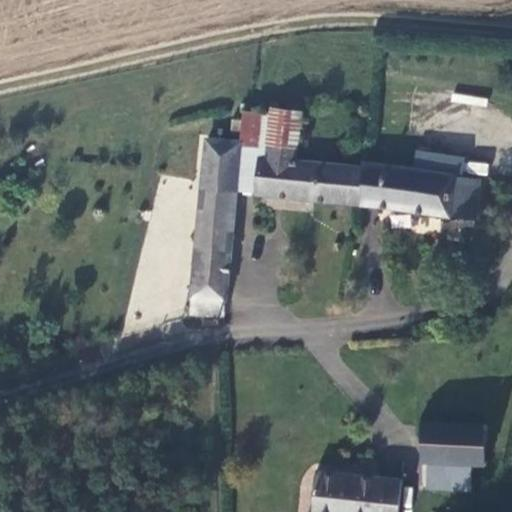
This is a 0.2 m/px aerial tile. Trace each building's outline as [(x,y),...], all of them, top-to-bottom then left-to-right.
[(485,106),(486,98),(453,94),(452,102),(485,106)] [(244,105),(240,143),(239,156),(261,159),(268,159),(275,109),(244,105)] [(304,112),(275,109),(268,159),(261,159),(255,196),(355,204),(360,168),(298,162),(304,112)] [(208,140),(191,317),(221,320),(222,317),(234,194),(239,156),(240,143),(208,140)] [(261,159),(239,156),(234,194),(255,196),(261,159)] [(481,179),(365,166),(365,169),(360,168),(355,204),(477,216),(481,179)] [(489,427),(425,424),(424,462),(487,464),(489,427)] [(319,472),(312,511),(399,511),(404,483),(319,472)]
